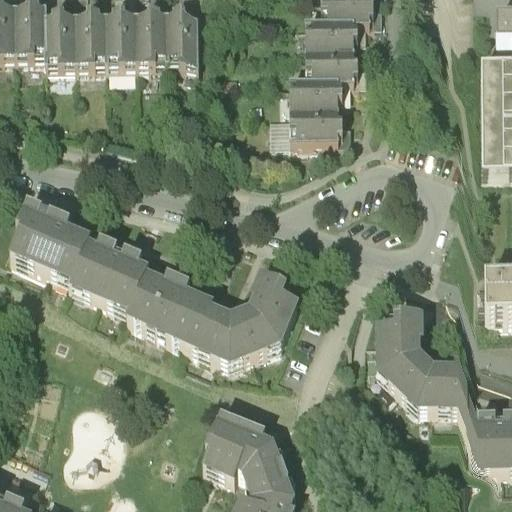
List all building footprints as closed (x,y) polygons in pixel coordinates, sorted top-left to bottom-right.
[(328,4),(328,33),(382,33),(381,4),(328,4)] [(429,31),(413,31),(413,46),(429,46),(429,31)] [(328,33),(328,63),(382,62),(382,33),(328,33)] [(328,63),(328,92),(362,91),(382,92),(382,62),(328,63)] [(490,186),(511,185),(511,78),(489,78),(490,186)] [(0,132),(24,132),(23,82),(0,82),(0,132)] [(24,132),(54,132),(54,93),(54,82),(23,82),(24,132)] [(362,91),(328,92),(312,92),(313,123),(363,123),(362,91)] [(145,142),(175,142),(175,92),(145,93),(145,142)] [(175,142),(205,142),(205,92),(175,92),(175,142)] [(54,142),(85,142),(84,93),(54,93),(54,132),(54,142)] [(85,142),(115,142),(114,93),(84,93),(85,142)] [(115,142),(145,142),(145,93),(114,93),(115,142)] [(363,123),(313,123),(313,154),(350,154),(363,153),(363,123)] [(350,154),(313,154),(297,154),(298,185),(350,184),(350,154)] [(350,184),(298,185),(298,213),(351,212),(350,184)] [(27,308),(14,336),(76,364),(94,322),(96,318),(31,288),(23,306),(27,308)] [(511,292),(493,293),(493,332),(511,331),(511,292)] [(153,349),(94,322),(76,364),(74,367),(133,394),(151,353),(153,349)] [(131,399),(197,429),(215,387),(217,382),(151,353),(133,394),(131,399)] [(215,387),(197,429),(232,444),(286,423),(304,383),(288,375),(292,365),(265,353),(255,375),(259,377),(253,389),(235,396),(226,391),(215,387)] [(418,395),(388,396),(388,402),(388,408),(370,408),(371,453),(411,491),(464,490),(463,443),(463,440),(449,440),(450,446),(428,447),(421,439),(414,432),(414,419),(418,419),(418,395)] [(511,442),(502,442),(463,443),(464,490),(464,493),(511,491),(511,442)] [(253,511),(222,499),(216,511),(253,511)]
